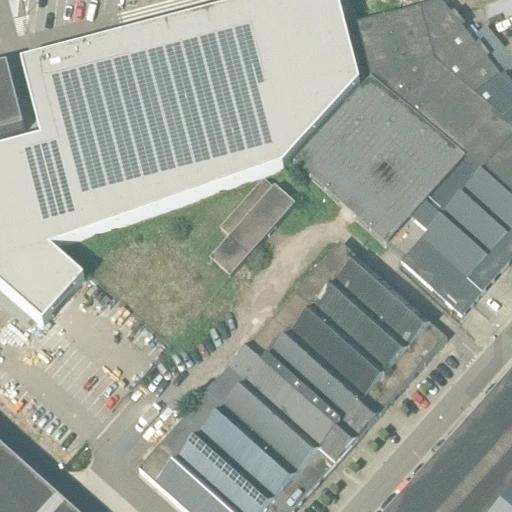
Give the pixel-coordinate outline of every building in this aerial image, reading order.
[(360,89),(337,0),(281,0),(229,14),(231,25),(182,38),(130,52),(127,40),(22,68),(42,144),(30,147),(0,155),(0,291),(44,330),(85,284),(52,254),(211,198),(284,172),(360,89)] [(511,94),(501,81),(487,63),(441,6),(357,28),(371,82),(511,198),(511,94)] [(0,72),(0,139),(27,132),(11,70),(0,72)] [(461,320),(511,262),(511,198),(371,82),(294,167),(385,251),(412,220),(429,235),(401,265),(461,320)] [(231,279),(250,258),(293,210),(263,184),(221,232),(231,241),(212,262),(231,279)] [(335,469),(356,444),(379,419),(401,394),(424,369),(447,343),(341,249),(318,275),(295,300),(272,325),(250,351),(228,375),(198,409),(161,451),(140,474),(181,511),(296,511),(304,504),(335,469)] [(511,511),(511,378),(392,511),(511,511)] [(0,451),(0,511),(58,511),(63,508),(0,451)]
